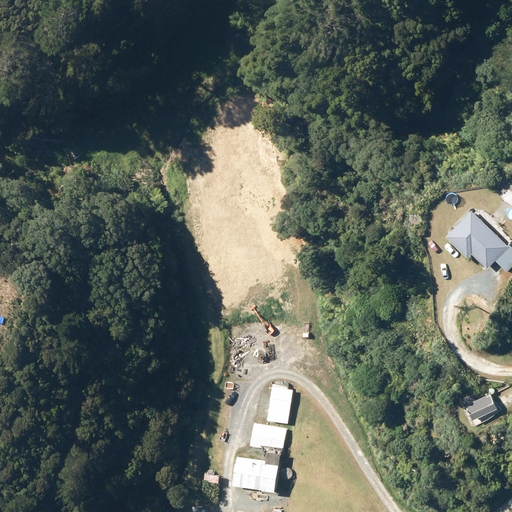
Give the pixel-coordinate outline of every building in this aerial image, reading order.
[(511,247),(511,246),(473,210),(448,237),(471,258),(475,253),(491,269),(511,247)] [(500,408),(493,393),(470,404),(477,419),(500,408)] [(287,427),(276,426),(273,444),(285,446),(287,427)] [(239,454),(235,484),(281,490),(286,450),(272,448),(271,458),(239,454)] [(224,474),(208,472),(206,481),(223,484),(224,474)] [(287,511),(288,499),(277,498),(276,511),(287,511)] [(199,511),(202,502),(191,499),(187,511),(199,511)]
